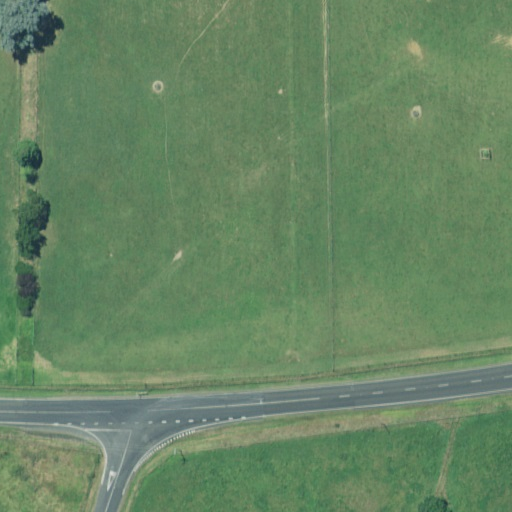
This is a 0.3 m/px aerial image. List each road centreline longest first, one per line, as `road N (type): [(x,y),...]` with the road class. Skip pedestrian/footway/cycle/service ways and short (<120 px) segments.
road 1 (tertiary): [(134,411),(511,377)]
road 2 (tertiary): [(0,412),(134,411)]
